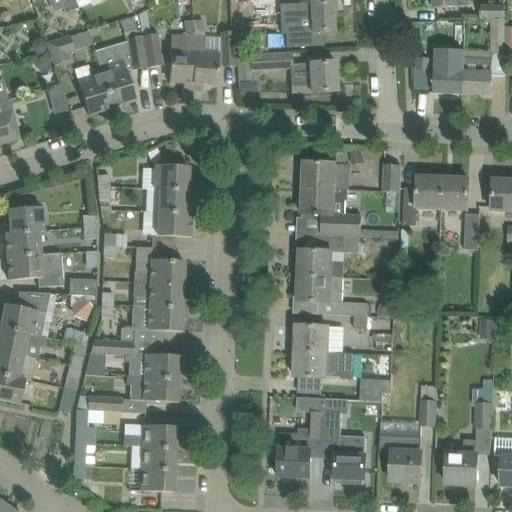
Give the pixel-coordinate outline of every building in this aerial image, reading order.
[(74,0),(63,0),(69,12),(78,8),(74,0)] [(74,0),(78,8),(91,3),(90,0),(74,0)] [(427,0),(428,6),(433,6),(433,9),(457,8),(457,7),(471,7),(470,0),(427,0)] [(480,20),(491,20),(505,20),(505,6),(507,6),(507,0),(489,0),(489,6),(480,6),(480,20)] [(296,4),(280,5),(281,34),(286,34),(286,48),(324,46),(323,32),(334,31),(333,2),(313,3),(296,4)] [(146,11),(139,14),(148,69),(163,66),(158,34),(150,35),(146,11)] [(133,18),(122,21),(127,38),(138,35),(133,18)] [(439,38),(467,39),(468,20),(440,19),(439,38)] [(196,37),(193,91),(202,92),(203,85),(217,86),(218,66),(218,54),(205,53),(205,37),(203,20),(194,21),(196,37)] [(491,20),(490,56),(505,56),(505,27),(505,20),(491,20)] [(183,91),(193,91),(196,37),(194,21),(184,22),(185,36),(171,35),(170,63),(169,83),(183,84),(183,91)] [(234,32),(221,33),(222,67),(236,67),(234,32)] [(70,36),(46,44),(47,47),(51,60),(53,65),(54,66),(70,60),(68,55),(75,52),(70,36)] [(143,36),(127,39),(131,72),(148,69),(143,36)] [(40,39),(35,41),(32,46),(34,51),(39,54),(45,52),(47,47),(46,44),(46,41),(40,39)] [(434,94),(462,95),(463,73),(464,59),(465,53),(436,51),(436,57),(435,71),(434,94)] [(53,65),(51,60),(47,53),(33,63),(40,73),(53,65)] [(291,53),(237,56),(239,82),(252,81),(251,71),(291,69),(291,64),(291,53)] [(123,59),(99,66),(112,109),(136,101),(130,82),(123,59)] [(463,73),(462,95),(491,97),(491,76),(492,60),(464,59),(463,73)] [(310,64),(291,64),(291,69),(292,81),(293,93),(311,92),(311,93),(337,92),(336,63),(316,63),(310,64)] [(112,109),(99,66),(89,69),(88,66),(74,70),(79,84),(83,98),(88,116),(112,109)] [(416,71),(415,93),(429,94),(430,71),(416,71)] [(252,81),(239,85),(242,95),(255,92),(252,81)] [(62,87),(47,91),(50,100),(64,96),(62,87)] [(7,101),(0,103),(0,145),(21,140),(10,100),(7,101)] [(166,147),(165,166),(173,167),(174,148),(166,147)] [(363,162),(360,151),(350,154),(353,165),(363,162)] [(303,178),(303,189),(334,190),(349,190),(349,165),(304,163),(304,166),(300,165),(299,178),(303,178)] [(142,169),(141,189),(153,190),(192,192),(192,191),(187,191),(188,168),(173,167),(165,166),(155,166),(154,170),(142,169)] [(389,166),(384,166),(382,193),(400,194),(401,187),(401,166),(389,166)] [(97,176),(98,188),(109,188),(108,176),(97,176)] [(417,178),(416,190),(405,189),(402,226),(416,227),(417,209),(441,210),(443,179),(417,178)] [(469,180),(443,179),(441,210),(467,211),(468,200),(469,180)] [(491,211),(511,212),(511,181),(493,181),(491,211)] [(109,188),(98,188),(99,200),(110,199),(110,196),(109,188)] [(298,201),(298,209),(299,211),(302,212),(302,215),(321,216),(320,236),(359,237),(374,238),(384,238),(384,242),(398,242),(398,232),(375,231),(361,230),(361,217),(346,216),(344,216),(344,202),(348,202),(349,190),(334,190),(303,189),(302,199),(300,199),(298,201)] [(158,191),(157,213),(191,215),(192,192),(153,190),(158,191)] [(5,234),(5,235),(39,232),(44,231),(42,208),(8,211),(10,234),(5,234)] [(191,215),(157,213),(156,237),(169,237),(189,238),(191,215)] [(464,251),(478,252),(480,215),(466,215),(464,251)] [(83,216),(83,228),(96,227),(95,216),(83,216)] [(96,227),(83,228),(84,232),(84,241),(96,240),(96,227)] [(5,235),(7,258),(41,255),(39,235),(39,232),(5,235)] [(105,234),(104,246),(115,246),(116,235),(105,234)] [(300,251),(298,276),(330,278),(343,278),(344,263),(330,263),(331,253),(358,254),(359,237),(320,236),(320,251),(300,251)] [(115,246),(104,246),(104,258),(115,259),(115,246)] [(97,251),(85,252),(86,266),(97,265),(97,251)] [(41,255),(7,258),(9,281),(38,279),(38,288),(63,286),(60,253),(49,254),(41,255)] [(136,272),(135,284),(151,285),(183,286),(184,262),(174,262),(163,261),(151,261),(151,272),(136,272)] [(368,304),(342,303),(343,278),(330,278),(298,276),(297,302),(317,303),(317,315),(337,316),(355,317),(367,318),(368,318),(368,304)] [(69,296),(78,296),(96,296),(97,281),(70,280),(69,296)] [(135,284),(134,296),(150,296),(150,308),(187,309),(187,304),(183,304),(183,286),(151,285),(135,284)] [(0,328),(33,335),(44,338),(47,339),(52,315),(55,296),(49,295),(19,293),(16,307),(5,305),(0,327),(0,328)] [(102,293),(101,305),(112,306),(113,294),(102,293)] [(96,296),(78,296),(78,304),(86,314),(96,314),(96,296)] [(378,308),(377,318),(394,318),(394,302),(384,302),(378,308)] [(112,306),(101,305),(101,317),(112,318),(112,306)] [(121,329),(120,342),(147,343),(148,332),(181,333),(182,314),(187,315),(187,309),(150,308),(134,307),(133,329),(121,329)] [(355,317),(354,329),(367,330),(367,318),(355,317)] [(480,336),(495,336),(495,322),(480,322),(480,336)] [(296,326),(295,352),(326,353),(327,328),(296,326)] [(0,328),(0,352),(35,359),(37,360),(39,348),(42,348),(44,338),(33,335),(0,328)] [(62,341),(74,344),(86,347),(89,334),(65,329),(62,341)] [(373,334),(372,351),(392,352),(393,335),(373,334)] [(129,363),(128,377),(144,378),(144,379),(179,380),(180,357),(147,356),(147,343),(120,342),(94,341),(85,376),(101,377),(102,355),(124,356),(124,363),(129,363)] [(74,344),(68,367),(81,370),(86,347),(74,344)] [(0,352),(0,375),(25,381),(25,380),(31,381),(35,359),(0,352)] [(326,353),(295,352),(294,378),(325,379),(325,378),(354,379),(355,355),(343,354),(326,353)] [(68,367),(63,390),(64,390),(75,392),(81,370),(68,367)] [(25,381),(0,375),(0,400),(20,405),(24,385),(25,381)] [(144,378),(128,377),(127,377),(126,385),(131,386),(130,401),(143,402),(178,404),(179,380),(144,379),(144,378)] [(361,380),(360,401),(382,402),(382,395),(390,395),(391,382),(361,380)] [(474,430),(477,430),(491,430),(493,390),(492,390),(493,382),(484,381),(483,389),(478,389),(478,403),(476,403),(474,430)] [(421,387),(421,401),(419,427),(435,428),(437,402),(437,387),(421,387)] [(64,390),(63,390),(58,412),(70,415),(75,392),(64,390)] [(80,396),(77,411),(94,411),(122,413),(123,399),(80,396)] [(312,438),(325,439),(326,413),(326,400),(313,400),(312,412),(311,429),(299,429),(299,435),(280,434),(280,448),(278,448),(277,477),(310,478),(311,459),(312,438)] [(77,411),(76,445),(96,445),(96,428),(88,428),(88,418),(94,419),(94,411),(77,411)] [(326,413),(325,439),(336,440),(334,480),(336,480),(336,479),(336,484),(349,485),(349,480),(363,480),(363,481),(364,481),(366,437),(341,436),(342,414),(326,413)] [(143,447),(143,449),(177,450),(177,428),(158,427),(144,427),(124,426),(124,436),(123,446),(143,447)] [(380,452),(391,452),(391,462),(390,482),(421,483),(421,463),(422,454),(420,454),(420,439),(408,439),(380,437),(380,452)] [(511,439),(496,438),(494,461),(502,461),(502,467),(501,487),(511,487),(511,439)] [(476,456),(477,442),(465,441),(464,456),(447,455),(446,464),(445,484),(476,486),(477,466),(477,456),(476,456)] [(75,454),(75,467),(86,468),(93,468),(95,468),(96,445),(76,445),(75,454)] [(143,449),(142,470),(176,471),(177,450),(143,449)] [(75,467),(74,480),(85,480),(85,479),(86,468),(75,467)] [(176,471),(142,470),(141,492),(175,493),(176,471)]
